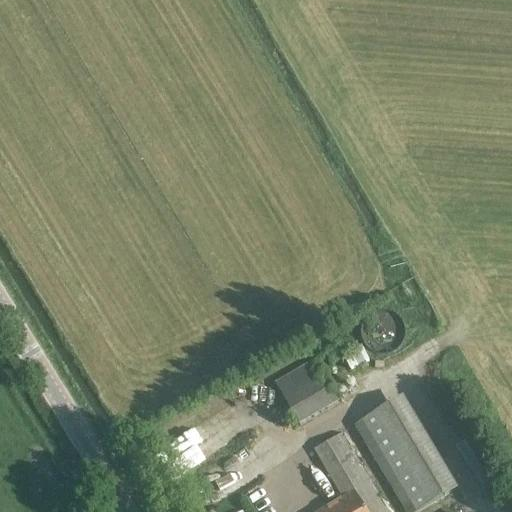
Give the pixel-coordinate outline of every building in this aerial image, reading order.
[(391,356),(393,355),(394,354),(397,352),(400,349),(402,346),(404,343),(405,339),(405,335),(405,331),(404,327),(402,324),(400,321),(397,318),(394,316),(391,314),(387,313),(383,313),(379,313),(375,314),(373,315),(372,316),(369,318),(366,321),(364,324),(362,327),(361,331),(361,335),(361,339),(362,343),(364,346),(366,349),(369,352),(372,354),(375,356),(379,357),(383,357),(387,357),(391,356)] [(350,341),(325,353),(330,364),(355,351),(350,341)] [(363,350),(345,359),(351,372),(369,363),(363,350)] [(317,360),(275,383),(300,427),(341,403),(317,360)] [(404,397),(355,426),(405,511),(418,511),(458,489),(404,397)] [(169,447),(185,471),(218,449),(202,425),(169,447)] [(314,451),(342,499),(319,511),(389,511),(343,434),(314,451)]
